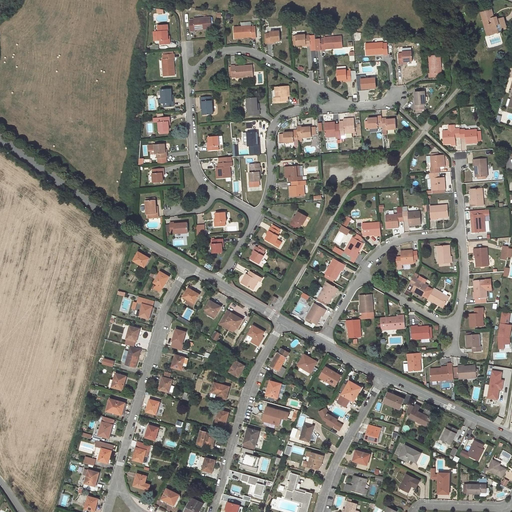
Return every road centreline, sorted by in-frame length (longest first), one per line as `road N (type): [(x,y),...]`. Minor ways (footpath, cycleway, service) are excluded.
road 1 (residential): [(256,216),(195,173),(188,79),(203,61),(236,49),(313,85)]
road 2 (residential): [(111,495),(164,307),(187,265)]
road 3 (unclassified): [(187,265),(0,138)]
road 4 (residential): [(284,320),(251,377),(212,511)]
road 5 (residential): [(318,511),(382,374)]
road 6 (unclassified): [(511,437),(382,374)]
road 7 (residential): [(256,216),(269,188),(270,131),(283,115),(313,109)]
